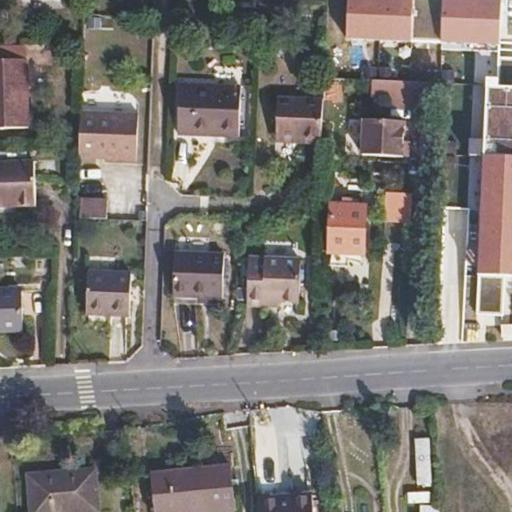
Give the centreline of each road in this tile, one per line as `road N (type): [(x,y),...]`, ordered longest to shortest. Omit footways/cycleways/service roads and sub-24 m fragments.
road 1 (unclassified): [(511,369),(148,389)]
road 2 (residential): [(159,206),(148,389)]
road 3 (unclassified): [(148,389),(0,396)]
